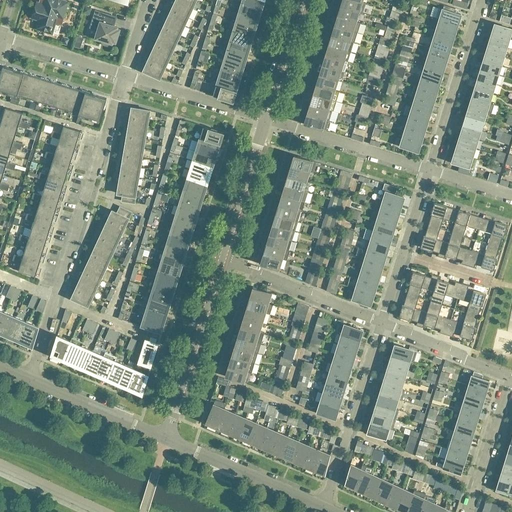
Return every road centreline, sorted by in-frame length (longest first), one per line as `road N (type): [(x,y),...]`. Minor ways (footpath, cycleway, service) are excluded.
road 1 (residential): [(28,380),(123,75)]
road 2 (residential): [(322,507),(382,323)]
road 3 (residential): [(166,438),(222,257)]
road 4 (residential): [(428,169),(482,0)]
road 5 (residential): [(382,323),(222,257)]
road 6 (residential): [(428,169),(265,118)]
road 7 (residential): [(322,507),(166,438)]
road 8 (residential): [(166,438),(28,380)]
road 9 (residential): [(265,118),(123,75)]
road 10 (residential): [(222,257),(265,118)]
road 11 (residential): [(468,511),(509,377)]
road 12 (residential): [(509,377),(382,323)]
road 13 (residential): [(123,75),(1,36)]
road 14 (residential): [(265,118),(302,0)]
